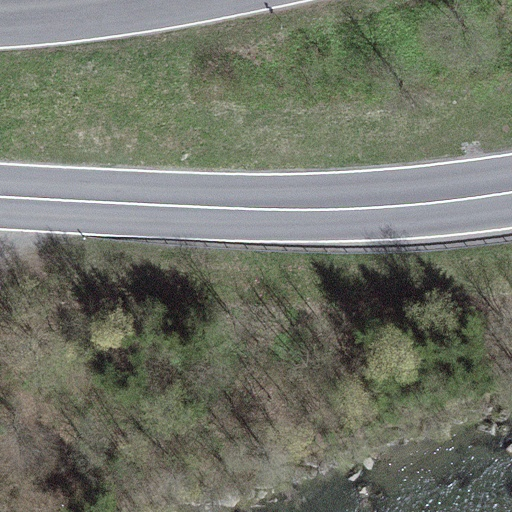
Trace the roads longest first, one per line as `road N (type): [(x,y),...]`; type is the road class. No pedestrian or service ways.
road 1 (secondary): [(511,192),(357,210),(0,197)]
road 2 (tertiary): [(234,0),(0,32)]
